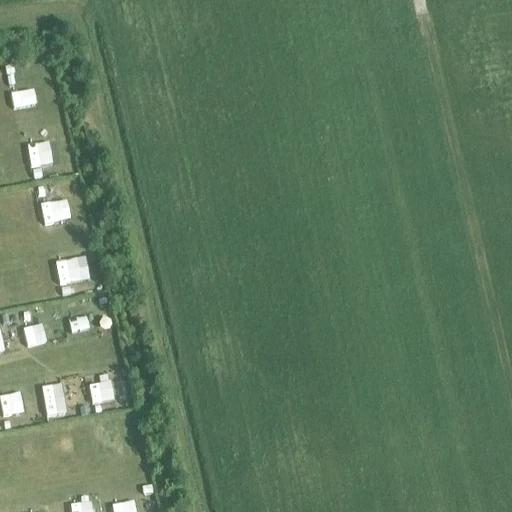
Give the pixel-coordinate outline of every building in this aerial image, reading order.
[(45,149),(27,151),(30,167),(48,165),(45,149)] [(38,204),(42,224),(63,219),(59,199),(38,204)] [(79,261),(58,265),(61,286),(82,283),(79,261)] [(7,295),(29,292),(25,267),(3,271),(7,295)] [(87,310),(64,315),(71,340),(93,335),(87,310)] [(88,402),(110,400),(108,378),(86,380),(88,402)] [(121,430),(97,432),(100,454),(123,452),(121,430)] [(36,443),(15,443),(15,463),(36,463),(36,443)] [(112,507),(113,511),(133,511),(132,502),(112,507)]
